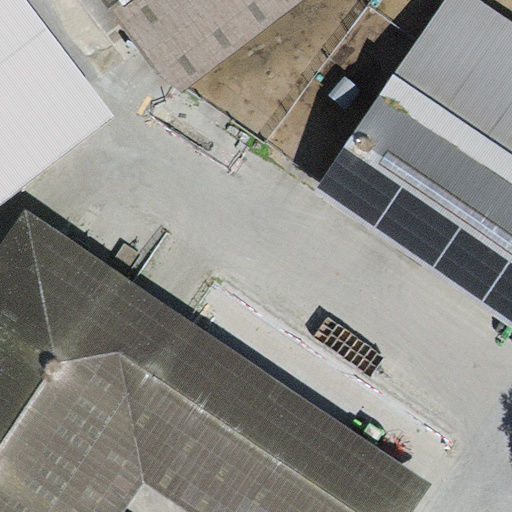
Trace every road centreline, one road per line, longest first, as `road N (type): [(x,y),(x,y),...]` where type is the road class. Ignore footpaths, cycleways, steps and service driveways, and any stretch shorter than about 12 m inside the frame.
road 1 (track): [(55,0),(132,130),(511,428)]
road 2 (track): [(132,130),(0,202)]
